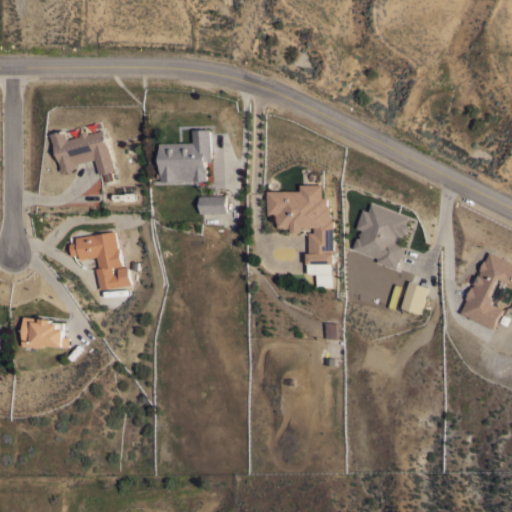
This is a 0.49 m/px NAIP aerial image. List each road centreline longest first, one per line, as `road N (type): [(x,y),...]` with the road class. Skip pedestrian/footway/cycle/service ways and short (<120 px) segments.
road 1 (residential): [(0,68),(161,68),(245,82),(511,211)]
road 2 (residential): [(10,68),(10,254)]
